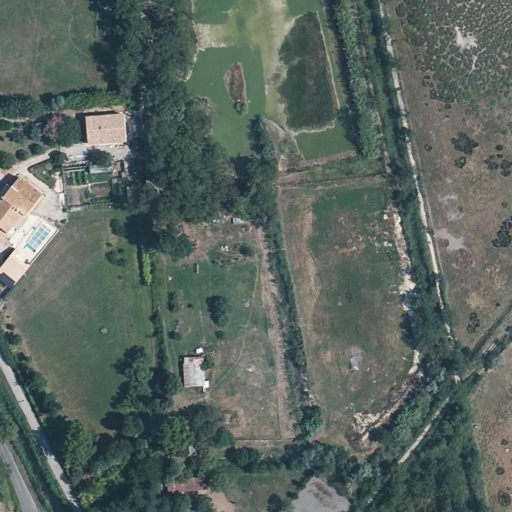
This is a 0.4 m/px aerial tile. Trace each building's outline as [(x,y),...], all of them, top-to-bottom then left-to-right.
[(88,145),(126,142),(124,115),(87,119),(88,145)] [(35,124),(38,136),(45,134),(42,122),(35,124)] [(0,204),(0,228),(6,234),(22,214),(25,217),(41,197),(20,179),(0,204)] [(127,187),(128,201),(142,199),(141,186),(127,187)] [(0,273),(15,285),(31,265),(14,251),(0,268),(0,273)] [(184,388),(204,387),(203,365),(182,366),(184,388)] [(178,458),(188,457),(187,443),(177,444),(178,458)] [(167,495),(205,494),(204,477),(167,478),(167,495)]
